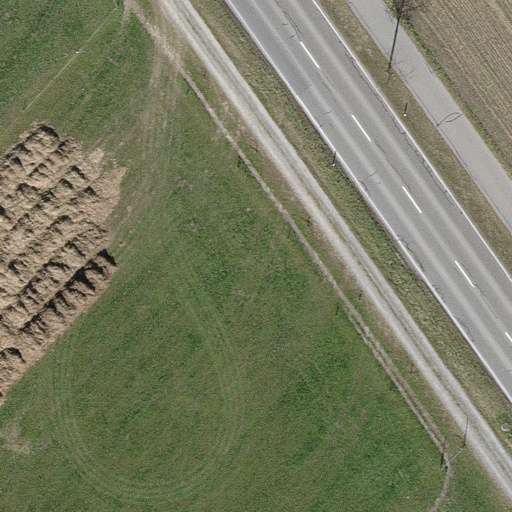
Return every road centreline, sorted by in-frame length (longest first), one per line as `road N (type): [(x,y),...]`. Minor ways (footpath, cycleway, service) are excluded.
road 1 (track): [(164,0),(511,487)]
road 2 (secondary): [(511,341),(270,0)]
